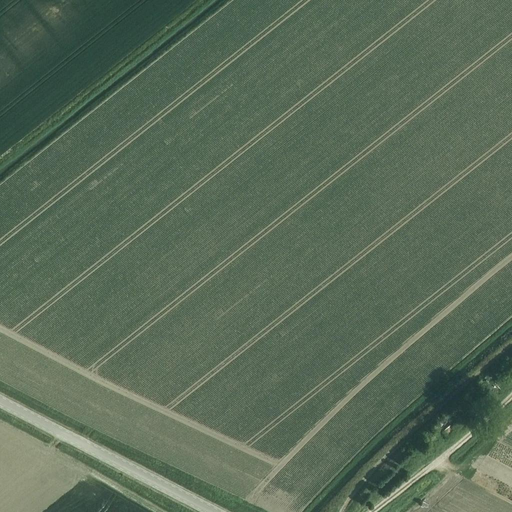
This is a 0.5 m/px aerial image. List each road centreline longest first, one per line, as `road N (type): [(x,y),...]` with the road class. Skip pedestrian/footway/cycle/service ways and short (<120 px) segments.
road 1 (tertiary): [(211,511),(0,401)]
road 2 (track): [(341,511),(389,453),(511,347)]
